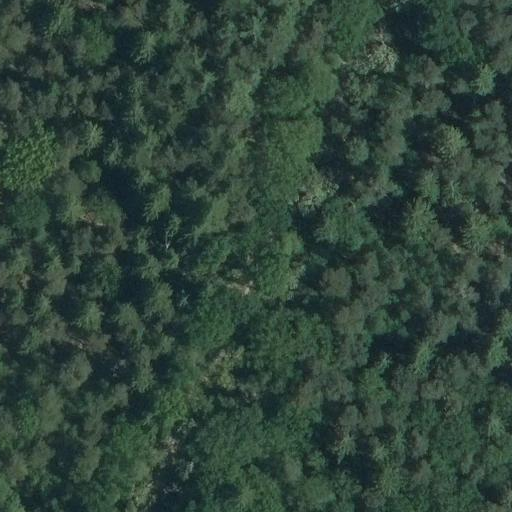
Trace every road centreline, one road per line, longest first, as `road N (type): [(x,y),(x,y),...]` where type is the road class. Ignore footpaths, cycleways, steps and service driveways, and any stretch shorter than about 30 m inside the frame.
road 1 (track): [(224,354),(395,0)]
road 2 (track): [(144,511),(224,354)]
